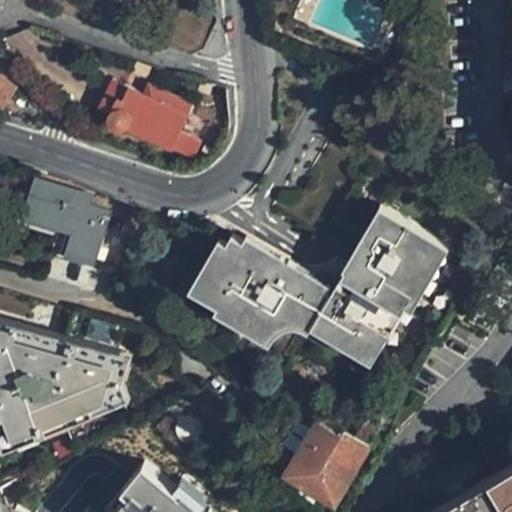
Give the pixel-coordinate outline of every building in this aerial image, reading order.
[(0,100),(4,102),(15,87),(0,77),(0,100)] [(125,100),(120,98),(111,118),(110,120),(111,125),(114,127),(119,129),(125,124),(174,146),(180,131),(192,103),(161,88),(156,98),(132,87),(125,100)] [(111,118),(120,98),(110,94),(102,114),(111,118)] [(174,146),(196,156),(202,141),(180,131),(174,146)] [(33,203),(40,179),(31,176),(24,200),(33,203)] [(94,195),(40,179),(33,203),(26,223),(60,233),(60,237),(65,239),(62,249),(97,259),(112,211),(91,205),(94,195)] [(237,237),(231,249),(203,300),(226,312),(227,310),(279,339),(292,317),(306,325),(308,322),(318,327),(320,322),(380,354),(396,325),(390,322),(403,298),(410,301),(446,235),(390,205),(354,271),(350,269),(337,292),(237,237)] [(203,300),(231,249),(221,244),(194,294),(203,300)] [(133,362),(137,348),(8,312),(0,315),(0,396),(15,434),(124,392),(126,384),(135,381),(127,364),(133,362)] [(381,423),(393,399),(379,392),(367,416),(292,378),(284,392),(308,403),(307,406),(323,414),(319,419),(370,446),(383,423),(381,423)] [(178,413),(167,421),(184,441),(194,432),(178,413)] [(287,474),(338,501),(370,446),(319,419),(287,474)] [(218,511),(148,457),(103,511),(218,511)] [(511,511),(511,465),(435,511),(511,511)]
